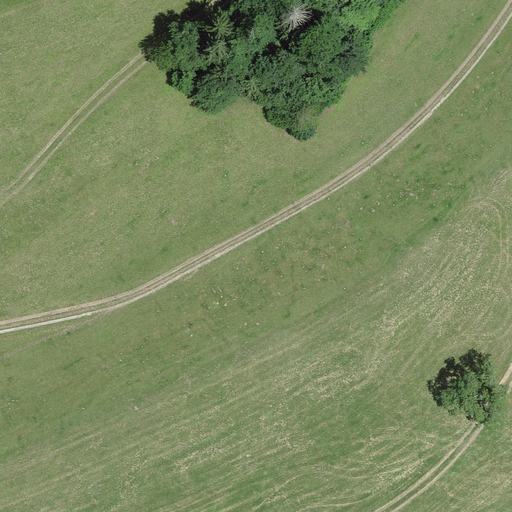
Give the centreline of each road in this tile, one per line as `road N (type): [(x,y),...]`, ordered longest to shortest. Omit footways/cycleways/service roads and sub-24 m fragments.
road 1 (track): [(511,7),(447,91),(360,170),(124,303),(0,327)]
road 2 (track): [(511,379),(499,404),(421,487),(384,511)]
